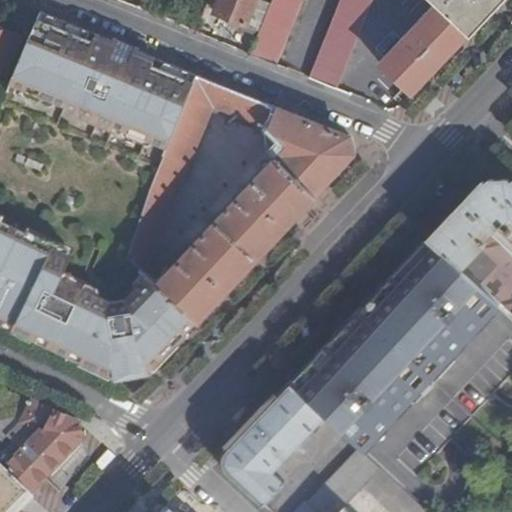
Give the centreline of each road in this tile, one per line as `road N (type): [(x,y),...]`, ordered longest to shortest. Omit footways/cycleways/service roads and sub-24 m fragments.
road 1 (tertiary): [(159,438),(432,148)]
road 2 (residential): [(432,148),(76,0)]
road 3 (residential): [(0,355),(159,438)]
